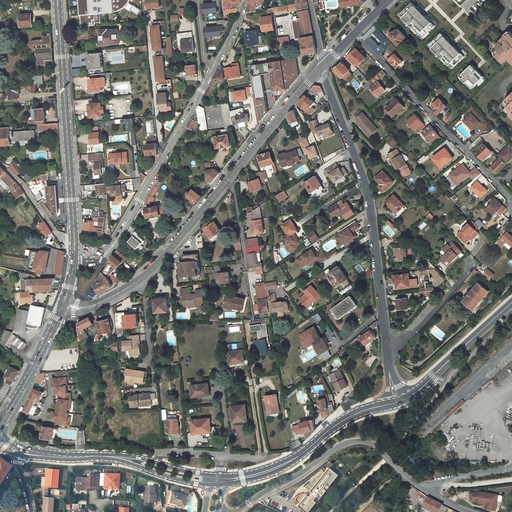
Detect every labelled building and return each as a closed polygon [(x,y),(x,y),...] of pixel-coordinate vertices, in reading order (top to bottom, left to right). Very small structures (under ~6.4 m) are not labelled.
[(86,0),(80,7),(83,10),(83,14),(81,16),(82,28),(102,26),(101,14),(115,13),(115,12),(119,11),(126,8),(130,3),(131,0),(86,0)] [(224,0),(226,12),(237,11),(240,0),(224,0)] [(204,13),(220,12),(219,1),(203,2),(204,13)] [(307,2),(296,4),(297,11),(297,13),(308,11),(307,2)] [(409,12),(403,18),(423,39),(435,27),(413,3),(406,9),(409,12)] [(256,5),(249,4),(246,12),(246,14),(255,12),(256,5)] [(296,4),(273,8),(274,12),(274,15),(297,11),(296,4)] [(400,15),(403,18),(409,12),(406,9),(400,15)] [(308,11),(297,13),(302,38),(313,36),(308,11)] [(297,13),(293,14),(294,21),(292,21),(295,36),(296,39),(302,38),(297,13)] [(32,14),(20,15),(21,27),(33,26),(32,14)] [(272,17),(261,19),(264,33),(274,31),(272,17)] [(152,22),(154,49),(164,49),(162,21),(152,22)] [(213,35),(225,34),(224,24),(206,26),(207,39),(213,39),(213,35)] [(362,38),(380,56),(386,49),(392,44),(375,25),(362,38)] [(394,32),(390,36),(399,45),(401,43),(403,44),(405,43),(403,41),(407,38),(398,29),(395,33),(394,32)] [(110,30),(100,31),(102,42),(107,42),(107,45),(121,44),(120,30),(110,32),(110,30)] [(503,35),(489,49),(503,64),(508,59),(511,63),(511,30),(505,37),(503,35)] [(194,31),(178,33),(180,46),(182,46),(183,52),(197,50),(194,31)] [(256,31),(245,33),(248,46),(258,45),(256,31)] [(436,40),(439,43),(433,49),(452,70),(465,58),(442,34),(436,40)] [(313,36),(302,38),(303,44),(302,44),(304,54),(316,52),(313,36)] [(289,37),(278,39),(278,40),(279,46),(280,52),(291,51),(289,37)] [(53,38),(44,39),(45,43),(36,44),(35,45),(35,46),(35,48),(36,49),(38,49),(39,64),(47,64),(47,68),(55,67),(53,38)] [(433,49),(439,43),(436,40),(430,46),(433,49)] [(392,44),(386,49),(391,54),(393,52),(396,55),(390,60),(397,67),(406,59),(403,56),(392,44)] [(357,67),(367,58),(355,45),(346,54),(350,57),(349,59),(357,67)] [(408,51),(403,56),(406,59),(411,64),(411,63),(415,59),(408,51)] [(98,53),(88,54),(89,69),(99,68),(99,64),(98,57),(98,53)] [(157,80),(167,80),(166,54),(156,55),(157,80)] [(296,58),(281,60),(286,92),(299,77),(296,58)] [(281,60),(270,62),(272,73),(277,104),(286,92),(281,60)] [(270,62),(252,65),(257,95),(262,122),(269,114),(262,75),(272,73),(270,62)] [(343,62),(336,70),(343,77),(351,70),(343,62)] [(197,65),(185,66),(185,70),(188,70),(189,75),(198,74),(197,65)] [(222,84),(226,84),(225,79),(223,69),(222,65),(206,93),(211,96),(219,82),(222,84)] [(252,65),(248,65),(254,95),(257,95),(252,65)] [(240,66),(223,69),(225,79),(242,77),(240,66)] [(472,66),(460,78),(472,90),(484,78),(472,66)] [(359,69),(355,72),(360,77),(364,74),(359,69)] [(378,75),(377,74),(370,80),(374,84),(387,74),(384,71),(378,75)] [(91,91),(103,90),(103,87),(106,87),(106,73),(91,75),(92,79),(91,79),(91,91)] [(44,75),(34,76),(34,85),(45,84),(44,75)] [(379,81),(371,87),(374,91),(372,92),(375,95),(376,93),(378,96),(386,90),(379,81)] [(315,84),(300,103),(297,107),(303,115),(306,111),(310,114),(314,109),(312,107),(315,103),(312,100),(314,98),(312,96),(315,93),(315,94),(323,91),(321,85),(315,84)] [(20,86),(10,87),(11,99),(18,99),(18,92),(20,92),(20,86)] [(236,100),(252,98),(251,87),(234,89),(236,100)] [(168,93),(159,94),(159,104),(161,104),(162,116),(168,115),(168,112),(173,112),(172,103),(169,103),(168,93)] [(257,95),(254,95),(259,122),(262,122),(257,95)] [(426,105),(432,99),(431,98),(428,95),(422,101),(426,105)] [(511,95),(501,106),(511,117),(511,95)] [(440,98),(432,106),(435,109),(434,110),(438,114),(447,106),(440,98)] [(404,107),(396,99),(387,108),(390,111),(387,113),(391,118),(394,116),(404,107)] [(229,103),(222,104),(226,127),(226,129),(233,128),(233,126),(231,113),(229,103)] [(102,104),(90,106),(90,112),(91,111),(92,117),(103,116),(102,104)] [(45,108),(29,109),(30,125),(40,124),(46,124),(45,108)] [(242,109),(231,113),(233,126),(250,121),(248,114),(243,115),(242,109)] [(196,110),(187,127),(192,129),(194,125),(198,128),(199,125),(198,121),(197,121),(198,119),(198,117),(196,110)] [(294,110),(289,117),(294,128),(296,127),(295,125),(302,122),(298,115),(297,116),(294,110)] [(489,125),(475,110),(471,114),(468,117),(464,120),(473,130),(477,126),(482,131),(489,125)] [(419,133),(428,125),(415,111),(406,120),(419,133)] [(378,130),(363,114),(362,115),(358,119),(357,120),(360,124),(358,126),(364,131),(365,130),(371,136),(378,130)] [(205,115),(198,117),(198,119),(198,121),(199,125),(200,131),(208,130),(205,115)] [(135,119),(102,122),(103,128),(105,128),(104,126),(112,126),(112,124),(128,123),(129,131),(131,131),(132,140),(137,140),(135,119)] [(166,127),(169,129),(174,123),(171,120),(166,127)] [(316,120),(309,123),(313,135),(318,133),(319,136),(323,135),(327,133),(328,137),(333,135),(328,122),(324,124),(325,125),(319,127),(316,120)] [(387,126),(381,120),(379,122),(385,129),(387,126)] [(431,126),(422,132),(430,142),(438,135),(431,126)] [(10,127),(1,128),(2,139),(1,139),(0,139),(0,143),(0,144),(2,143),(2,144),(11,144),(10,137),(10,127)] [(187,127),(183,133),(188,136),(192,129),(187,127)] [(101,133),(92,133),(92,145),(102,144),(101,133)] [(229,133),(216,135),(216,137),(213,137),(214,144),(217,143),(218,147),(232,145),(229,133)] [(307,135),(299,138),(305,154),(309,153),(311,158),(321,155),(316,143),(310,145),(307,135)] [(398,142),(393,137),(387,142),(392,147),(398,142)] [(147,145),(146,145),(147,156),(159,155),(157,138),(147,139),(147,145)] [(480,152),(478,154),(484,161),(492,153),(486,146),(485,147),(482,145),(477,149),(480,152)] [(511,159),(511,148),(509,145),(498,155),(501,158),(507,165),(511,159)] [(446,149),(434,158),(441,168),(453,159),(446,149)] [(290,164),(301,161),(298,150),(292,151),(292,150),(286,152),(287,153),(280,156),(283,165),(290,163),(290,164)] [(402,155),(401,156),(398,151),(388,155),(391,161),(394,160),(399,169),(401,173),(402,173),(404,177),(411,174),(406,163),(409,161),(409,159),(408,157),(406,156),(403,158),(402,155)] [(119,165),(129,164),(128,153),(110,155),(110,164),(119,163),(119,165)] [(270,153),(259,157),(262,167),(272,164),(276,174),(278,173),(275,163),(274,164),(270,153)] [(103,154),(89,154),(89,161),(97,161),(97,164),(95,164),(95,168),(96,175),(100,175),(103,174),(103,169),(104,169),(103,154)] [(501,158),(491,167),(497,174),(507,165),(501,158)] [(350,173),(344,164),(340,166),(337,162),(323,171),(327,176),(330,174),(336,183),(350,173)] [(22,172),(15,163),(11,166),(17,175),(22,172)] [(464,165),(449,176),(457,185),(471,175),(464,165)] [(6,172),(0,166),(0,177),(1,178),(2,177),(4,180),(10,187),(10,188),(13,192),(14,192),(18,197),(25,193),(21,187),(19,185),(6,172)] [(211,171),(207,171),(209,179),(210,187),(220,173),(216,169),(211,171)] [(382,171),(375,178),(381,184),(378,187),(383,192),(393,182),(382,171)] [(257,180),(250,182),(252,192),(263,189),(262,185),(263,184),(263,182),(264,182),(264,181),(261,174),(257,175),(258,178),(257,179),(257,180)] [(317,175),(306,183),(314,196),(316,197),(324,192),(323,190),(325,188),(317,175)] [(118,181),(107,182),(107,184),(108,189),(108,192),(109,202),(114,202),(114,203),(120,203),(122,201),(121,193),(123,193),(126,193),(125,186),(119,187),(118,181)] [(478,182),(472,188),(481,197),(487,191),(478,182)] [(107,184),(97,184),(98,196),(103,195),(103,193),(103,189),(108,189),(107,184)] [(58,205),(58,202),(56,202),(55,198),(58,198),(57,185),(48,186),(49,198),(50,198),(50,203),(49,203),(54,210),(56,209),(57,207),(58,205)] [(159,188),(154,185),(151,191),(145,201),(150,204),(152,201),(159,188)] [(189,191),(187,194),(189,196),(193,200),(191,202),(190,201),(187,203),(189,213),(202,196),(198,192),(199,190),(197,187),(195,189),(194,189),(191,193),(189,191)] [(285,191),(274,198),(276,205),(287,198),(285,191)] [(122,201),(120,203),(114,203),(114,206),(121,205),(124,202),(123,193),(121,193),(122,201)] [(394,195),(386,202),(397,213),(404,206),(394,195)] [(343,213),(347,219),(355,214),(348,203),(344,205),(341,200),(328,208),(331,213),(335,214),(339,212),(341,214),(343,213)] [(495,200),(486,210),(493,217),(502,206),(495,200)] [(162,207),(146,209),(146,210),(144,211),(143,211),(143,216),(145,217),(147,217),(147,218),(164,215),(162,207)] [(249,208),(251,220),(262,219),(260,207),(254,211),(254,207),(249,208)] [(103,235),(104,218),(105,214),(99,214),(99,218),(98,225),(95,224),(94,230),(97,231),(97,234),(100,235),(103,235)] [(99,218),(94,217),(94,220),(90,220),(89,221),(86,221),(85,229),(94,230),(95,224),(98,225),(99,218)] [(262,219),(251,220),(253,234),(264,232),(262,219)] [(386,222),(391,228),(395,232),(398,229),(390,219),(386,222)] [(291,220),(282,225),(288,234),(283,238),(287,245),(286,246),(289,251),(293,253),(297,250),(298,246),(296,243),(298,242),(295,238),(296,237),(294,233),(298,231),(291,220)] [(463,229),(458,234),(467,243),(474,237),(475,238),(480,234),(476,230),(479,227),(472,220),(469,223),(466,221),(460,227),(463,229)] [(479,220),(476,223),(481,228),(485,225),(479,220)] [(355,221),(339,231),(340,233),(335,237),(339,242),(342,241),(343,244),(348,241),(349,242),(356,237),(353,232),(360,227),(355,221)] [(53,233),(45,222),(39,226),(41,229),(40,230),(43,234),(44,233),(47,237),(53,233)] [(216,222),(205,229),(212,239),(222,232),(216,222)] [(148,237),(139,228),(134,234),(135,235),(130,241),(138,248),(148,237)] [(314,230),(309,234),(314,242),(319,239),(314,230)] [(506,243),(509,243),(511,245),(511,236),(507,233),(498,243),(502,247),(506,243)] [(259,238),(249,240),(250,247),(260,245),(259,238)] [(447,254),(442,259),(448,265),(462,252),(454,244),(451,247),(448,245),(443,250),(447,254)] [(250,247),(247,247),(248,254),(249,262),(250,271),(252,271),(264,269),(263,263),(258,264),(257,254),(261,253),(261,250),(264,249),(264,245),(260,245),(250,247)] [(406,247),(396,248),(396,253),(395,253),(396,262),(405,261),(404,257),(407,257),(406,247)] [(328,258),(322,250),(317,253),(314,248),(299,258),(304,265),(309,262),(311,265),(317,261),(319,264),(328,258)] [(66,252),(55,249),(53,257),(59,259),(56,279),(61,280),(61,278),(66,252)] [(105,271),(104,273),(109,277),(109,276),(116,270),(126,257),(118,250),(113,258),(110,263),(105,271)] [(198,254),(183,256),(184,262),(180,262),(181,277),(197,275),(197,278),(201,278),(200,268),(199,269),(198,254)] [(33,268),(20,265),(18,272),(22,273),(32,275),(35,276),(35,270),(44,269),(44,267),(34,266),(33,268)] [(339,266),(329,274),(342,295),(352,287),(339,266)] [(44,269),(35,270),(35,276),(35,279),(44,279),(44,269)] [(429,271),(441,284),(445,280),(435,269),(428,270),(429,271)] [(488,269),(483,275),(490,280),(494,275),(488,269)] [(230,272),(221,272),(221,274),(218,274),(219,282),(222,282),(222,283),(231,282),(230,272)] [(24,291),(33,291),(36,291),(35,279),(32,279),(32,275),(22,273),(24,291)] [(104,273),(98,280),(99,282),(97,284),(100,292),(113,285),(109,277),(104,273)] [(408,275),(395,276),(396,289),(409,288),(417,287),(416,280),(409,280),(408,275)] [(44,279),(35,279),(36,291),(52,290),(54,279),(44,279)] [(479,283),(464,301),(474,309),(489,291),(479,283)] [(307,294),(300,299),(306,307),(310,304),(313,301),(314,303),(321,297),(312,286),(306,292),(307,294)] [(89,292),(93,297),(98,293),(94,288),(89,292)] [(191,288),(181,289),(182,297),(187,297),(188,301),(185,301),(186,306),(190,306),(190,308),(197,307),(197,305),(205,305),(203,290),(196,291),(197,295),(192,295),(191,288)] [(24,291),(22,291),(23,302),(36,301),(35,294),(33,294),(33,291),(24,291)] [(275,312),(283,311),(283,313),(290,311),(290,305),(288,302),(283,302),(282,301),(279,301),(280,303),(276,303),(275,302),(277,301),(276,292),(268,297),(268,299),(270,312),(271,316),(275,312)] [(350,296),(331,310),(339,320),(347,314),(346,312),(356,304),(350,296)] [(244,300),(225,297),(224,307),(230,308),(229,309),(243,311),(244,300)] [(407,298),(396,299),(397,305),(399,305),(400,309),(408,308),(407,298)] [(168,299),(156,300),(157,312),(169,311),(168,299)] [(268,299),(259,300),(261,314),(270,312),(268,299)] [(28,327),(36,329),(39,327),(40,324),(43,325),(46,308),(32,305),(31,310),(20,307),(15,329),(26,332),(28,327)] [(123,328),(138,327),(138,314),(138,311),(132,311),(132,314),(117,315),(118,333),(123,333),(123,328)] [(317,322),(322,318),(318,313),(313,316),(317,322)] [(91,317),(78,324),(79,339),(81,341),(86,338),(85,335),(87,334),(85,328),(94,324),(91,317)] [(110,319),(97,322),(100,334),(101,333),(112,331),(111,327),(113,327),(112,321),(110,321),(110,319)] [(378,321),(360,335),(367,345),(377,337),(372,331),(378,326),(378,321)] [(267,323),(252,326),(252,331),(258,330),(258,331),(257,332),(259,339),(258,339),(258,344),(256,344),(258,353),(262,353),(262,354),(264,354),(264,353),(268,353),(267,343),(270,343),(267,323)] [(321,340),(314,328),(308,332),(300,337),(303,341),(302,341),(302,342),(303,345),(304,345),(305,345),(307,349),(315,344),(321,354),(331,349),(324,338),(321,340)] [(8,345),(14,332),(7,329),(1,342),(8,345)] [(12,341),(9,346),(21,352),(27,340),(14,333),(10,341),(12,341)] [(139,334),(129,335),(129,340),(124,341),(125,349),(128,349),(131,349),(132,353),(138,352),(141,352),(140,346),(139,341),(140,340),(139,334)] [(357,338),(347,346),(349,348),(359,340),(357,338)] [(237,343),(229,345),(229,351),(231,366),(245,364),(243,349),(242,349),(242,344),(238,344),(237,343)] [(316,356),(313,350),(300,356),(303,362),(316,356)] [(21,369),(12,365),(6,376),(8,377),(7,381),(12,384),(14,380),(15,381),(21,369)] [(127,379),(136,381),(136,382),(144,383),(146,372),(128,369),(127,374),(128,374),(127,379)] [(340,370),(331,374),(335,383),(334,383),(337,391),(348,386),(340,370)] [(69,372),(56,372),(56,378),(53,378),(53,386),(54,386),(67,386),(68,386),(68,381),(67,377),(69,377),(69,372)] [(46,373),(41,373),(36,383),(38,384),(40,381),(42,382),(46,373)] [(192,385),(193,397),(199,396),(210,395),(209,383),(192,385)] [(67,386),(54,386),(55,394),(58,394),(59,398),(70,400),(69,394),(68,394),(67,390),(67,386)] [(43,392),(34,388),(27,404),(24,410),(29,413),(33,406),(37,397),(41,399),(43,392)] [(132,407),(149,405),(148,400),(151,400),(151,393),(136,394),(136,396),(131,396),(132,407)] [(277,396),(266,398),(268,415),(280,414),(277,396)] [(325,396),(319,397),(320,401),(319,401),(321,413),(322,413),(323,417),(328,416),(328,417),(333,413),(331,402),(329,403),(328,401),(326,402),(325,396)] [(70,400),(59,398),(58,403),(56,403),(54,411),(65,413),(66,409),(67,405),(69,406),(70,400)] [(247,405),(233,405),(234,420),(241,419),(242,421),(248,421),(247,405)] [(65,413),(54,411),(53,419),(57,419),(56,424),(68,426),(69,421),(66,421),(67,416),(67,413),(65,413)] [(169,419),(168,419),(169,433),(174,433),(174,435),(182,435),(181,425),(179,425),(179,419),(177,419),(177,416),(176,415),(169,415),(169,419)] [(210,418),(193,419),(193,432),(203,431),(203,433),(212,433),(214,430),(213,426),(211,427),(210,418)] [(303,433),(312,430),(312,433),(315,430),(313,420),(301,423),(301,424),(295,426),(297,433),(303,432),(303,433)] [(44,422),(44,425),(42,437),(52,438),(54,427),(54,424),(44,422)] [(86,449),(85,429),(82,428),(79,428),(77,439),(77,449),(86,449)] [(52,438),(42,437),(41,440),(47,441),(46,445),(48,445),(49,442),(53,442),(54,439),(52,438)] [(0,480),(10,465),(0,458),(0,480)] [(326,465),(307,490),(304,488),(293,502),(305,511),(308,511),(327,489),(338,474),(326,465)] [(56,488),(58,470),(45,469),(45,478),(41,478),(41,487),(47,487),(56,488)] [(88,476),(76,476),(75,489),(88,490),(88,487),(90,487),(98,488),(99,473),(88,472),(88,476)] [(110,485),(112,485),(113,488),(118,489),(119,476),(105,474),(103,487),(108,488),(110,485)] [(142,486),(141,501),(152,502),(153,495),(153,486),(142,486)] [(480,491),(469,492),(470,500),(479,500),(479,501),(485,503),(488,503),(487,508),(495,510),(497,500),(498,494),(480,491)] [(46,511),(51,511),(53,498),(46,498),(46,493),(41,492),(40,498),(42,498),(41,511),(46,511)] [(182,506),(185,496),(170,492),(168,502),(169,503),(182,506)] [(429,498),(424,507),(433,511),(439,511),(443,505),(429,498)]
